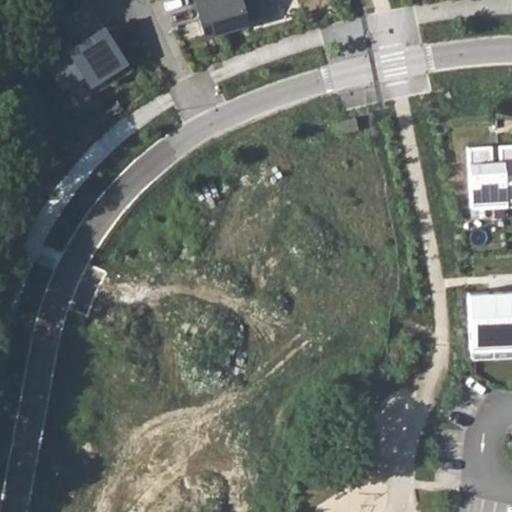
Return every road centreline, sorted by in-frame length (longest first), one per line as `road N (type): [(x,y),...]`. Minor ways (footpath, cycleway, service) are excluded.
road 1 (residential): [(203,120),(109,198),(68,294),(22,511)]
road 2 (residential): [(511,50),(390,56),(203,120)]
road 3 (residential): [(203,120),(137,0)]
